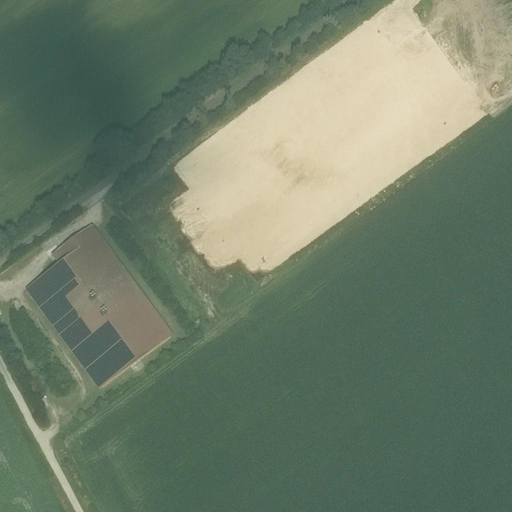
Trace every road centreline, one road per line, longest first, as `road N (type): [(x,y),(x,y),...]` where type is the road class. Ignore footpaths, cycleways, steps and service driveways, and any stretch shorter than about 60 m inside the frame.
road 1 (unclassified): [(0,258),(103,195),(377,0)]
road 2 (track): [(75,511),(0,361)]
